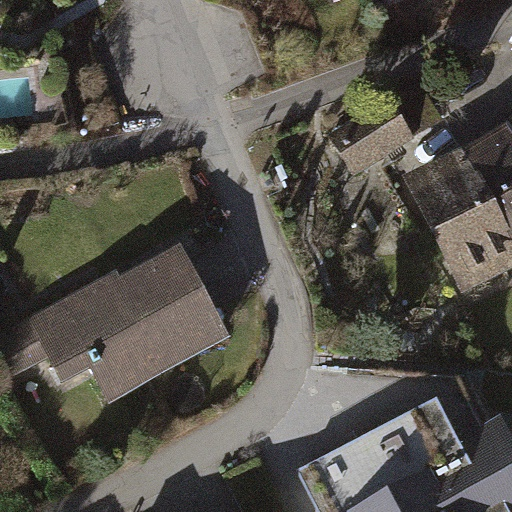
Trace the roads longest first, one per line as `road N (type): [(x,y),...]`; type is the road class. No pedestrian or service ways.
road 1 (residential): [(212,130),(289,310),(288,355),(274,392),(244,424),(77,511)]
road 2 (residential): [(0,165),(212,130)]
road 3 (residential): [(158,0),(212,130)]
